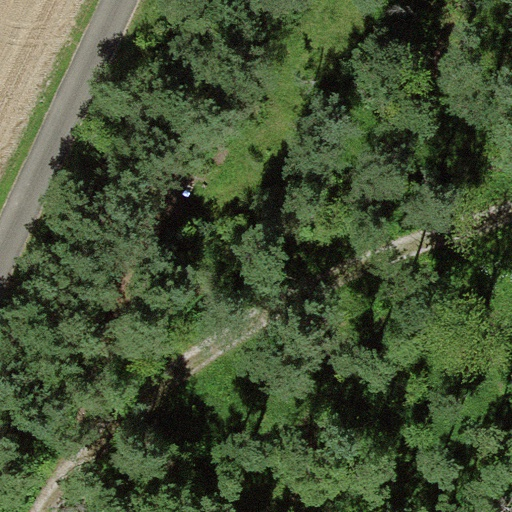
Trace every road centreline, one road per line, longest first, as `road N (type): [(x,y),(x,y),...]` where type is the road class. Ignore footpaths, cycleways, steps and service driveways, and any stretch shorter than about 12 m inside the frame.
road 1 (track): [(50,511),(267,344),(511,222)]
road 2 (unclassified): [(119,0),(0,251)]
road 3 (track): [(28,511),(144,309)]
